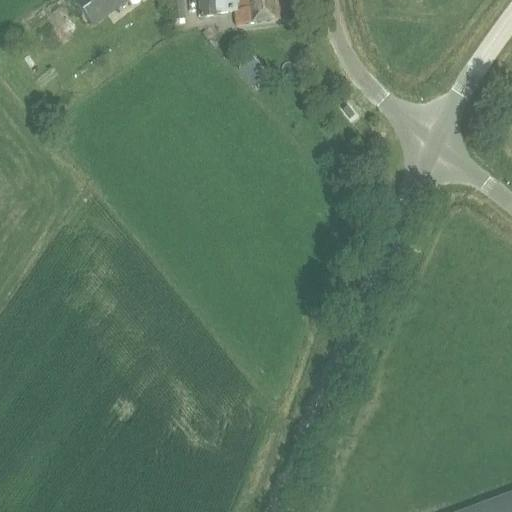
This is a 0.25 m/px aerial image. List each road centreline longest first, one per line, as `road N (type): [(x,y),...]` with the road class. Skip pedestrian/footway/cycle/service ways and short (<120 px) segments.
road 1 (tertiary): [(279,511),(435,145)]
road 2 (unclassified): [(435,145),(358,70),(333,0)]
road 3 (tertiary): [(435,145),(511,18)]
